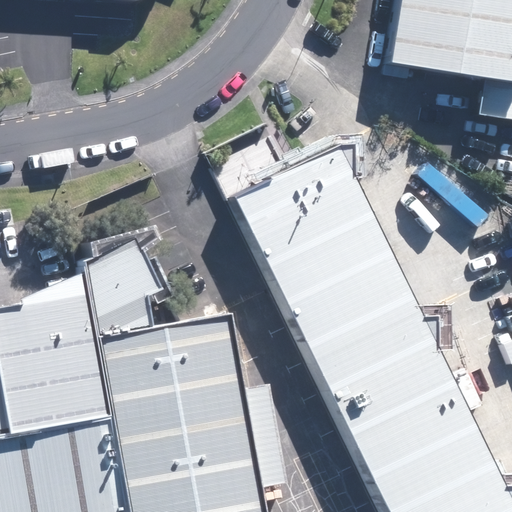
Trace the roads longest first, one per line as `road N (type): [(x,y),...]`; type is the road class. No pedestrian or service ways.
road 1 (unknown): [(265,15),(357,104),(511,444)]
road 2 (residential): [(273,0),(214,80),(184,100),(88,132),(0,149)]
